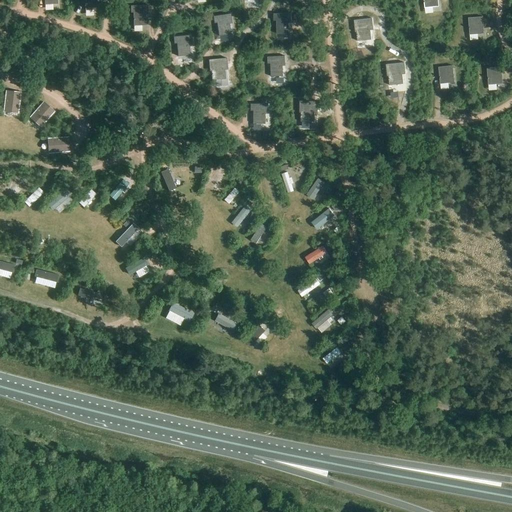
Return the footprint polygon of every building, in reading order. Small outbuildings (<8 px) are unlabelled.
[(97,10),(96,0),(84,0),(85,10),(97,10)] [(147,5),(131,6),(131,12),(133,12),(134,26),(146,25),(145,13),(148,12),(147,5)] [(274,21),(276,21),(277,33),(289,33),(289,20),(291,20),(291,13),(274,14),(274,21)] [(214,23),(217,23),(219,36),(231,34),(229,21),(232,21),(231,14),(213,16),(214,23)] [(481,17),(469,18),(470,35),(482,34),(481,17)] [(371,19),(354,20),(355,32),(357,32),(358,41),(371,39),(370,31),(372,30),(371,19)] [(191,42),(191,35),(174,37),(174,44),(177,44),(178,56),(190,55),(189,42),(191,42)] [(268,64),(270,64),(271,76),(283,76),(282,63),(285,63),(285,56),(268,57),(268,64)] [(226,58),(209,60),(210,71),(212,80),(225,79),(224,66),(227,66),(226,58)] [(403,63),(385,65),(386,76),(388,76),(389,86),(402,84),(401,75),(404,74),(403,63)] [(452,82),(451,66),(439,67),(440,84),(452,82)] [(499,67),(487,68),(488,85),(501,84),(499,67)] [(3,111),(19,113),(21,92),(5,90),(3,111)] [(29,117),(41,127),(55,111),(43,101),(29,117)] [(318,101),(300,101),(300,113),(301,121),(314,122),(315,108),(318,108),(318,101)] [(268,104),(251,104),(251,111),(253,111),(253,124),(265,124),(266,111),(268,111),(268,104)] [(47,138),(48,153),(70,152),(69,136),(47,138)] [(321,170),(317,177),(322,181),(327,174),(321,170)] [(270,194),(275,192),(270,176),(265,178),(270,194)] [(193,179),(189,187),(194,189),(198,181),(193,179)] [(33,204),(37,209),(53,197),(49,192),(33,204)] [(225,210),(217,220),(223,225),(231,216),(225,210)] [(104,213),(99,216),(103,225),(109,222),(104,213)] [(128,221),(123,225),(128,230),(132,225),(128,221)] [(306,245),(293,251),(297,260),(310,254),(306,245)] [(117,271),(126,262),(120,257),(111,265),(117,271)] [(298,278),(280,290),(284,296),(302,284),(298,278)] [(196,317),(182,330),(187,336),(201,322),(196,317)] [(307,350),(300,354),(303,359),(310,355),(307,350)]
